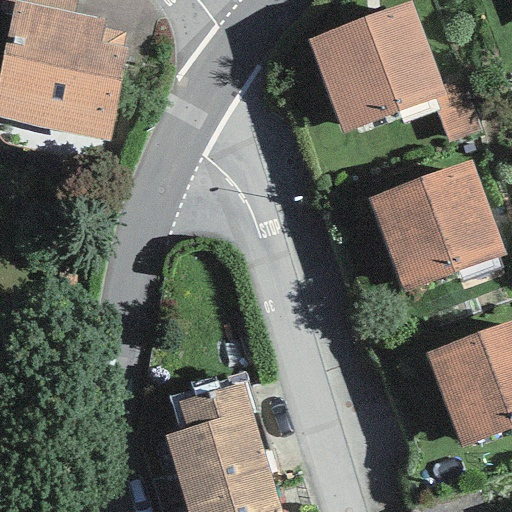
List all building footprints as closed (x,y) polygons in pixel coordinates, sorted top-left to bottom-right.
[(4,0),(13,2),(73,14),(75,0),(4,0)] [(73,14),(13,2),(0,71),(0,119),(108,140),(125,50),(98,44),(103,19),(73,14)] [(409,3),(306,39),(340,135),(433,101),(448,144),(480,129),(462,79),(441,86),(409,3)] [(470,162),(366,200),(401,293),(505,255),(470,162)] [(511,322),(423,355),(459,447),(511,426),(511,322)] [(178,402),(186,429),(249,410),(241,383),(178,402)] [(163,436),(185,509),(270,483),(249,410),(186,429),(163,436)] [(279,511),(270,483),(185,509),(185,511),(279,511)]
